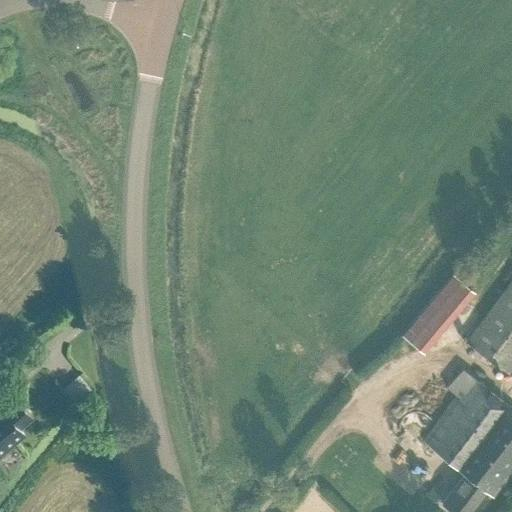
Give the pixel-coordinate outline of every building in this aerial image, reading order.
[(468,285),(451,271),(400,333),(417,347),(468,285)] [(507,371),(511,364),(511,281),(467,341),(507,371)] [(492,494),(511,467),(511,406),(462,367),(446,388),(460,399),(426,443),(464,473),(442,501),(456,511),(463,511),(483,487),(492,494)] [(85,373),(66,380),(73,398),(92,391),(85,373)] [(0,450),(23,431),(19,426),(32,416),(30,414),(32,411),(26,404),(22,405),(17,398),(0,412),(0,450)]
